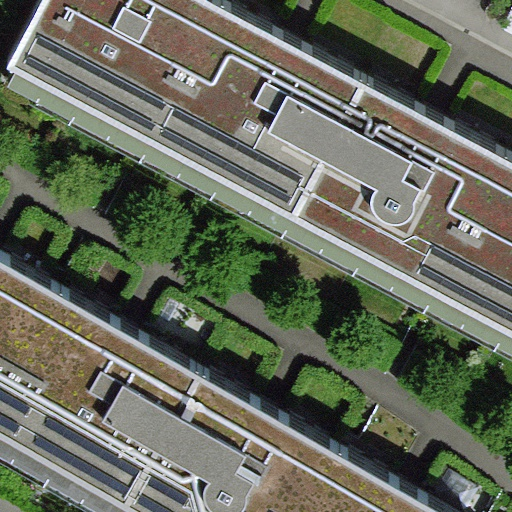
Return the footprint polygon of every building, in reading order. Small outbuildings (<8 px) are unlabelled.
[(37,0),(9,53),(154,129),(222,0),(37,0)] [(222,0),(154,129),(294,205),(368,68),(234,0),(222,0)] [(294,205),(436,279),(507,144),(368,68),(294,205)] [(436,279),(511,318),(511,146),(507,144),(436,279)] [(0,389),(63,280),(0,244),(0,389)] [(0,419),(126,493),(203,361),(63,280),(0,389),(0,419)] [(126,493),(160,511),(301,511),(341,439),(203,361),(126,493)] [(470,511),(341,439),(301,511),(470,511)]
